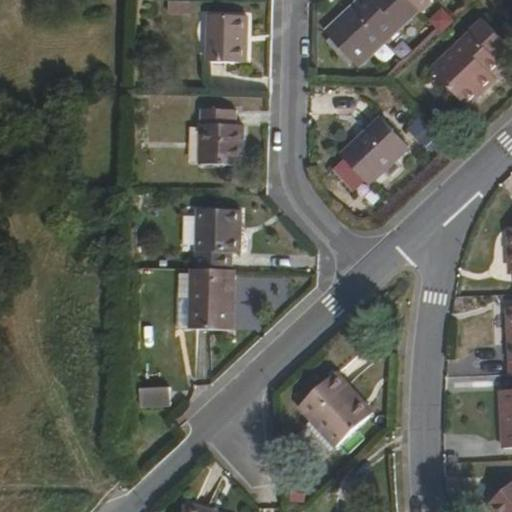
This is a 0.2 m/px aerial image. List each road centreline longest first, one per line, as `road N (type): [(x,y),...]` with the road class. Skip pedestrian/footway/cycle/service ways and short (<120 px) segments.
road 1 (residential): [(446,200),(429,295),(417,456),(422,511)]
road 2 (residential): [(291,0),(288,185),(365,273)]
road 3 (residential): [(228,418),(365,273)]
road 4 (residential): [(137,511),(228,418)]
